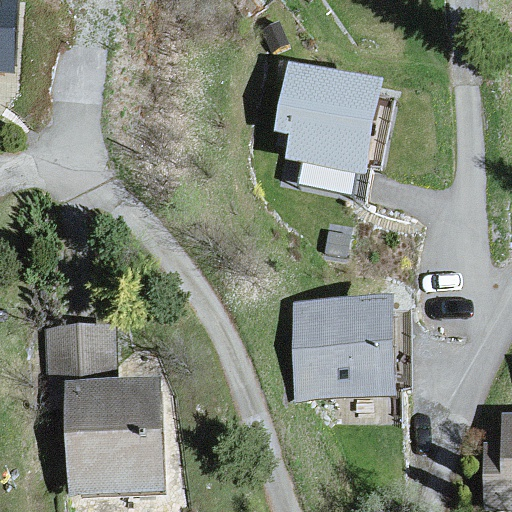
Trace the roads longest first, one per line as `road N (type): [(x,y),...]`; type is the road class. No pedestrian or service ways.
road 1 (residential): [(80,181),(136,198),(238,308),(330,511)]
road 2 (residential): [(511,298),(493,292),(490,278),(480,0)]
road 3 (residential): [(106,0),(80,181)]
road 4 (residential): [(457,511),(466,448),(511,340)]
